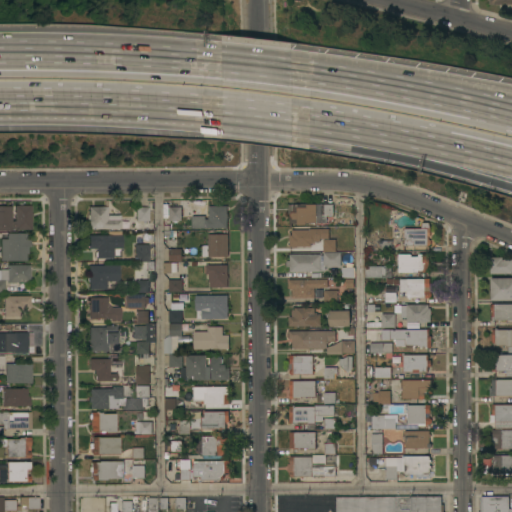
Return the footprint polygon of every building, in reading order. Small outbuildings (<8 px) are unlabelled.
[(511,0),(487,0),(488,4),(503,5),(503,13),(511,13),(511,0)] [(333,205),(333,216),(326,216),(326,223),(305,224),(305,225),(296,225),(296,224),(289,224),(289,214),(288,214),(288,205),(333,205)] [(11,231),(0,231),(0,206),(11,206),(11,231)] [(31,214),(32,214),(32,217),(31,217),(31,230),(15,230),(15,229),(12,229),(12,221),(15,221),(14,206),(31,206),(31,214)] [(192,229),(192,217),(205,216),(205,220),(208,220),(208,206),(227,206),(227,228),(192,229)] [(107,207),(107,213),(106,213),(106,215),(120,215),(120,220),(120,229),(88,229),(88,207),(107,207)] [(135,207),(148,207),(148,221),(136,221),(135,207)] [(169,207),(181,207),(181,221),(169,221),(169,207)] [(404,246),(404,229),(420,229),(422,223),(428,223),(430,229),(430,236),(428,236),(428,239),(430,241),(431,245),(427,247),(427,246),(404,246)] [(310,230),(311,247),(294,247),(294,248),(291,248),(291,247),(290,247),(289,236),(292,236),(292,230),(310,230)] [(26,234),(26,240),(30,240),(30,247),(27,247),(27,254),(26,254),(26,261),(0,261),(0,239),(7,239),(7,234),(26,234)] [(228,257),(202,257),(201,246),(207,246),(207,234),(228,234),(228,257)] [(89,236),(96,236),(108,236),(108,242),(116,242),(116,250),(108,250),(108,252),(110,252),(110,258),(96,258),(96,249),(89,249),(89,236)] [(335,240),(335,252),(323,252),(323,240),(335,240)] [(380,250),(380,241),(391,241),(392,250),(380,250)] [(148,262),(135,262),(135,245),(148,245),(148,262)] [(181,249),(181,257),(184,257),(184,259),(181,259),(181,261),(169,262),(169,249),(181,249)] [(340,253),(340,267),(323,267),(323,253),(340,253)] [(398,255),(411,255),(411,258),(418,258),(418,255),(422,255),(422,254),(428,254),(428,262),(431,262),(431,267),(428,267),(428,271),(427,271),(426,273),(424,273),(422,271),(418,271),(418,273),(413,273),(398,273),(398,255)] [(320,255),(320,272),(289,272),(289,267),(286,267),(286,261),(289,261),(289,255),(320,255)] [(511,274),(490,274),(490,258),(502,258),(502,260),(511,260),(511,274)] [(0,270),(7,270),(7,265),(29,265),(29,283),(7,283),(7,281),(4,281),(4,293),(0,292),(0,270)] [(89,282),(88,282),(88,277),(89,277),(89,265),(106,265),(106,278),(107,278),(107,285),(106,285),(106,290),(89,290),(89,282)] [(227,288),(209,288),(209,283),(208,283),(209,274),(205,274),(205,265),(227,265),(227,288)] [(391,267),(391,278),(365,278),(365,267),(391,267)] [(511,278),(511,301),(491,301),(491,279),(511,278)] [(346,288),(346,279),(354,279),(354,288),(346,288)] [(393,279),(393,280),(407,280),(407,279),(424,279),(429,279),(429,287),(431,287),(431,296),(429,298),(407,298),(407,292),(399,292),(399,285),(386,285),(386,279),(393,279)] [(149,280),(149,293),(135,293),(135,280),(149,280)] [(182,280),(182,292),(168,292),(168,280),(182,280)] [(327,280),(327,288),(319,288),(319,289),(317,289),(317,288),(314,288),(314,298),(295,298),(295,297),(292,297),(291,289),(288,289),(288,280),(327,280)] [(337,291),(337,303),(323,303),(323,291),(337,291)] [(385,301),(386,293),(396,293),(396,301),(385,301)] [(145,294),(145,298),(149,298),(149,304),(145,304),(145,308),(124,308),(124,295),(145,294)] [(30,296),(30,298),(31,298),(31,303),(30,303),(30,307),(24,307),(24,312),(20,312),(20,317),(3,317),(3,296),(30,296)] [(227,296),(227,307),(228,307),(228,313),(227,313),(227,319),(224,319),(201,319),(201,311),(195,311),(195,296),(227,296)] [(107,298),(107,302),(107,306),(108,306),(111,308),(120,308),(120,322),(110,322),(110,319),(105,319),(89,319),(89,310),(88,310),(88,305),(89,305),(89,298),(107,298)] [(168,323),(168,310),(171,310),(171,303),(183,303),(183,311),(182,311),(182,323),(168,323)] [(511,304),(511,321),(494,321),(494,317),(491,317),(491,304),(511,304)] [(428,305),(428,309),(430,309),(430,322),(425,322),(425,323),(418,323),(406,323),(406,318),(401,318),(401,306),(406,306),(406,305),(428,305)] [(314,308),(314,314),(317,314),(317,315),(320,315),(320,327),(288,327),(288,318),(292,318),(292,310),(294,310),(294,308),(314,308)] [(148,311),(148,323),(155,323),(155,343),(149,343),(149,355),(135,354),(135,342),(146,342),(146,341),(141,341),(141,339),(133,339),(133,338),(132,338),(132,334),(133,334),(133,326),(145,326),(145,324),(136,324),(136,311),(148,311)] [(349,311),(349,327),(329,327),(329,311),(349,311)] [(395,314),(395,328),(381,328),(381,314),(395,314)] [(181,337),(178,337),(177,354),(182,354),(182,368),(168,368),(169,354),(163,354),(164,340),(169,336),(169,324),(182,324),(181,337)] [(89,327),(105,327),(105,326),(116,326),(116,344),(106,344),(106,351),(89,352),(89,327)] [(207,332),(207,328),(222,328),(222,336),(228,336),(228,349),(209,349),(209,350),(201,350),(201,349),(193,349),(193,332),(207,332)] [(427,330),(427,329),(429,329),(429,337),(431,337),(431,348),(419,348),(419,346),(405,346),(405,347),(395,347),(395,342),(393,342),(393,340),(381,340),(381,330),(427,330)] [(511,330),(511,353),(508,353),(508,347),(504,347),(504,346),(495,346),(494,343),(492,343),(492,330),(511,330)] [(335,331),(335,342),(328,342),(328,344),(327,344),(327,349),(294,349),(292,349),(292,339),(288,339),(288,331),(335,331)] [(4,333),(27,333),(27,353),(12,353),(12,355),(5,355),(5,353),(4,353),(4,333)] [(355,341),(354,353),(341,353),(341,341),(355,341)] [(392,343),(392,359),(386,359),(386,353),(370,353),(370,344),(392,343)] [(428,355),(428,360),(431,360),(431,367),(428,367),(428,373),(403,373),(403,355),(428,355)] [(511,355),(511,377),(506,377),(506,371),(491,372),(491,355),(511,355)] [(186,381),(186,356),(206,356),(206,358),(221,358),(221,365),(225,365),(225,369),(229,369),(229,381),(186,381)] [(312,375),(293,375),(290,375),(290,370),(288,370),(288,364),(289,364),(289,356),(313,356),(312,375)] [(352,369),(348,373),(339,365),(339,359),(343,359),(347,356),(352,357),(352,369)] [(109,359),(109,374),(116,374),(116,376),(118,376),(118,379),(117,379),(117,381),(96,382),(96,375),(94,375),(94,370),(89,370),(89,359),(109,359)] [(31,364),(31,383),(5,383),(5,364),(31,364)] [(136,366),(149,366),(149,385),(136,385),(136,366)] [(391,367),(391,379),(375,379),(375,368),(391,367)] [(337,368),(337,374),(336,374),(336,379),(324,379),(324,368),(337,368)] [(134,377),(134,385),(121,385),(121,377),(134,377)] [(511,379),(511,397),(490,397),(490,388),(491,388),(491,379),(511,379)] [(431,380),(431,394),(425,394),(425,400),(418,400),(418,399),(417,399),(417,400),(415,400),(415,399),(413,399),(413,401),(411,401),(411,399),(410,399),(410,400),(407,400),(407,399),(402,399),(402,381),(431,380)] [(315,381),(315,397),(301,397),(301,399),(293,399),(289,399),(289,393),(290,393),(290,389),(289,389),(289,381),(293,381),(315,381)] [(149,386),(149,397),(136,397),(136,386),(149,386)] [(111,389),(111,387),(122,387),(122,399),(117,399),(117,409),(90,409),(89,403),(88,403),(88,397),(90,397),(89,389),(111,389)] [(228,387),(228,404),(227,404),(227,405),(204,405),(204,395),(206,395),(206,387),(228,387)] [(26,389),(26,397),(29,397),(29,407),(1,407),(1,389),(26,389)] [(390,403),(379,403),(379,402),(372,402),(372,393),(378,393),(378,390),(390,390),(390,403)] [(335,393),(335,404),(324,404),(324,393),(335,393)] [(147,398),(147,408),(143,408),(143,411),(121,410),(122,406),(124,406),(124,398),(147,398)] [(175,410),(164,410),(164,399),(175,399),(175,410)] [(430,405),(430,413),(429,413),(429,418),(431,420),(431,423),(429,425),(425,425),(425,424),(408,424),(407,406),(430,405)] [(511,423),(494,423),(494,416),(492,416),(492,405),(495,405),(511,405),(511,423)] [(314,407),(314,406),(334,406),(334,417),(323,417),(323,421),(315,421),(315,424),(308,424),(308,423),(297,423),(297,424),(293,424),(289,424),(289,406),(293,406),(293,407),(314,407)] [(225,412),(225,411),(229,411),(229,423),(225,423),(225,429),(197,429),(197,424),(201,424),(201,418),(204,418),(204,412),(225,412)] [(0,413),(1,413),(1,412),(7,412),(7,413),(26,413),(26,412),(31,412),(31,429),(26,429),(2,429),(2,436),(0,436),(0,427),(2,427),(2,425),(1,425),(1,423),(0,423),(0,413)] [(115,433),(104,433),(100,433),(100,432),(90,432),(90,413),(101,413),(101,414),(115,414),(115,433)] [(384,415),(384,419),(395,419),(395,429),(372,429),(372,416),(384,415)] [(336,429),(325,429),(325,419),(336,419),(336,429)] [(179,421),(190,421),(190,435),(179,435),(179,421)] [(152,435),(137,435),(137,423),(139,423),(139,422),(152,422),(152,435)] [(511,449),(493,449),(493,444),(491,444),(491,438),(492,438),(492,431),(511,430),(511,449)] [(315,432),(315,450),(308,450),(308,449),(298,449),(298,450),(293,450),(293,449),(289,449),(289,433),(315,432)] [(431,432),(431,434),(430,434),(430,438),(431,438),(431,443),(429,443),(429,444),(430,444),(431,445),(431,447),(429,449),(404,449),(404,432),(431,432)] [(382,434),(382,438),(383,438),(383,442),(382,442),(382,454),(371,454),(371,445),(371,434),(382,434)] [(228,436),(228,442),(223,442),(223,451),(225,451),(225,456),(202,456),(202,458),(195,458),(195,441),(202,441),(202,437),(228,436)] [(5,458),(5,447),(0,447),(0,439),(18,439),(18,438),(23,438),(23,437),(30,437),(30,446),(31,446),(31,455),(30,455),(30,457),(28,458),(5,458)] [(92,456),(90,453),(90,450),(92,449),(89,449),(89,444),(92,444),(92,438),(119,437),(119,455),(92,456)] [(171,449),(171,440),(179,440),(179,449),(171,449)] [(335,444),(335,454),(324,455),(324,444),(335,444)] [(143,448),(143,459),(132,459),(132,448),(143,448)] [(289,478),(289,476),(288,476),(288,473),(288,465),(289,465),(289,463),(288,463),(288,459),(289,459),(289,457),(312,457),(312,455),(325,455),(325,464),(334,464),(334,467),(335,467),(335,477),(289,478)] [(385,458),(404,458),(404,457),(428,456),(429,457),(430,460),(431,461),(431,462),(431,463),(430,463),(430,464),(430,467),(431,467),(431,468),(431,469),(429,470),(429,473),(429,474),(429,475),(428,475),(409,475),(409,476),(407,478),(406,478),(404,477),(404,475),(404,471),(397,472),(397,480),(386,480),(385,458)] [(511,474),(492,474),(492,466),(492,456),(511,456),(511,474)] [(123,461),(123,474),(132,474),(132,467),(128,467),(128,461),(144,460),(144,463),(149,463),(149,475),(144,475),(144,479),(149,479),(149,484),(143,484),(143,479),(135,479),(135,481),(133,481),(133,484),(122,484),(122,479),(107,479),(107,480),(96,480),(96,481),(91,481),(91,463),(99,462),(123,461)] [(223,461),(229,461),(229,474),(225,474),(225,475),(223,477),(223,480),(221,481),(201,481),(201,477),(193,477),(193,481),(179,481),(180,483),(175,483),(175,479),(176,471),(180,471),(180,470),(192,470),(192,468),(193,468),(193,462),(223,461)] [(29,462),(30,470),(25,470),(26,476),(30,476),(30,482),(7,482),(6,462),(29,462)] [(336,511),(336,498),(389,497),(395,497),(395,496),(410,496),(410,497),(441,497),(441,505),(443,505),(443,511),(336,511)] [(38,497),(38,510),(26,510),(26,497),(38,497)] [(508,509),(511,509),(511,511),(480,511),(480,497),(508,497),(508,509)] [(158,511),(148,511),(148,498),(158,498),(158,511)] [(185,498),(185,510),(175,510),(175,498),(185,498)] [(15,500),(15,511),(3,511),(2,500),(15,500)] [(132,511),(121,511),(121,502),(132,501),(132,511)]
